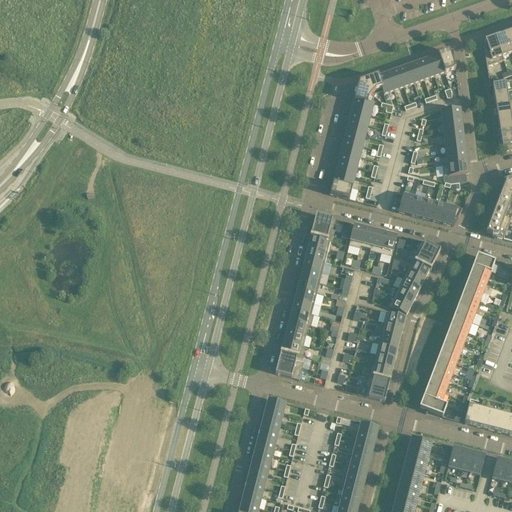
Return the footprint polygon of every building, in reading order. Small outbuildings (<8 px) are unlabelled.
[(369,0),(357,0),(360,12),(372,10),(369,0)] [(505,35),(495,39),(502,58),(511,54),(505,35)] [(495,39),(484,43),(483,43),(483,44),(482,44),(482,45),(486,68),(503,62),(502,58),(495,39)] [(452,51),(438,56),(444,75),(455,71),(451,62),(454,61),(452,51)] [(438,56),(428,60),(434,79),(444,75),(438,56)] [(428,60),(417,64),(424,82),(434,79),(428,60)] [(417,64),(407,67),(414,86),(424,82),(417,64)] [(407,67),(397,71),(403,89),(414,86),(407,67)] [(397,71),(387,75),(393,93),(403,89),(397,71)] [(387,75),(376,78),(381,91),(383,97),(393,93),(387,75)] [(376,78),(358,85),(371,96),(375,93),(381,91),(376,78)] [(511,94),(511,83),(501,85),(492,87),(493,97),(511,94)] [(358,85),(354,102),(367,105),(368,100),(371,96),(358,85)] [(511,104),(511,94),(493,97),(495,107),(511,104)] [(354,102),(351,112),(370,117),(373,107),(367,105),(354,102)] [(511,104),(495,107),(497,118),(511,115),(511,104)] [(460,110),(440,113),(441,124),(461,121),(460,110)] [(351,112),(349,123),(368,128),(370,117),(351,112)] [(511,125),(511,115),(497,118),(498,128),(511,125)] [(461,121),(441,124),(443,135),(462,132),(461,121)] [(349,123),(346,133),(365,138),(368,128),(349,123)] [(511,136),(511,125),(498,128),(500,138),(511,136)] [(462,132),(443,135),(444,146),(464,143),(462,132)] [(346,133),(343,144),(362,149),(365,138),(346,133)] [(505,153),(511,150),(511,136),(500,138),(502,152),(503,153),(504,153),(505,153)] [(464,143),(444,146),(445,156),(465,154),(464,143)] [(343,144),(341,154),(360,159),(362,149),(343,144)] [(341,154),(338,165),(357,170),(360,159),(341,154)] [(465,154),(445,156),(447,167),(466,165),(465,154)] [(338,165),(335,175),(354,180),(357,170),(338,165)] [(447,167),(442,167),(442,168),(443,178),(443,179),(449,178),(466,176),(468,176),(466,165),(447,167)] [(335,175),(332,186),(352,191),(354,180),(335,175)] [(505,183),(504,185),(501,193),(511,197),(511,179),(506,182),(505,182),(505,183)] [(332,186),(330,196),(349,201),(352,191),(332,186)] [(511,197),(501,193),(497,204),(511,209),(511,197)] [(398,214),(398,215),(409,218),(414,199),(413,199),(403,196),(398,214)] [(414,199),(409,218),(419,220),(424,201),(414,199)] [(424,201),(419,220),(430,223),(435,204),(424,201)] [(435,204),(430,223),(441,226),(446,207),(435,204)] [(511,216),(511,209),(497,204),(493,214),(511,220),(511,216)] [(446,207),(441,226),(451,229),(454,220),(457,221),(461,211),(446,207)] [(511,220),(493,214),(489,224),(507,231),(511,220)] [(316,216),(313,227),(332,232),(335,221),(316,216)] [(507,231),(489,224),(485,234),(503,241),(507,231)] [(354,226),(348,247),(360,250),(360,248),(364,229),(354,226)] [(309,239),(310,239),(310,238),(330,243),(330,244),(331,244),(334,232),(332,232),(313,227),(310,236),(309,239)] [(360,248),(370,250),(370,251),(375,231),(364,229),(360,248)] [(369,253),(380,256),(386,234),(375,231),(370,251),(370,250),(369,253)] [(396,237),(386,234),(380,256),(391,258),(396,237)] [(327,254),(330,244),(330,243),(310,238),(310,239),(308,249),(327,254)] [(435,261),(440,252),(422,243),(417,252),(435,261)] [(327,254),(308,249),(305,259),(324,264),(327,254)] [(417,252),(412,262),(430,271),(430,270),(435,261),(417,252)] [(490,274),(494,264),(477,257),(477,258),(476,258),(474,263),(475,263),(473,268),(490,274)] [(322,275),(324,264),(305,259),(302,270),(322,275)] [(412,262),(407,271),(425,280),(429,272),(430,272),(431,271),(430,270),(430,271),(412,262)] [(473,268),(472,268),(470,273),(471,273),(469,278),(486,284),(490,274),(473,268)] [(302,270),(300,280),(319,285),(322,275),(302,270)] [(407,271),(402,280),(420,289),(425,280),(407,271)] [(469,278),(468,278),(466,283),(467,283),(465,288),(483,294),(486,284),(469,278)] [(316,296),(319,285),(300,280),(297,291),(316,296)] [(420,289),(402,280),(398,290),(415,299),(420,289)] [(465,288),(464,288),(462,293),(463,294),(461,298),(479,305),(483,294),(465,288)] [(398,290),(393,299),(410,308),(415,299),(398,290)] [(294,301),(314,306),(316,296),(297,291),(294,301)] [(461,298),(460,298),(458,303),(459,304),(458,308),(475,315),(479,305),(461,298)] [(410,308),(393,299),(388,308),(406,317),(410,308)] [(294,301),(292,312),(311,317),(311,316),(314,306),(294,301)] [(455,314),(454,318),(471,325),(478,327),(482,318),(475,315),(458,308),(457,308),(456,308),(455,313),(455,314)] [(292,312),(289,322),(308,327),(310,328),(313,317),(311,316),(311,317),(292,312)] [(383,324),(402,329),(405,319),(386,314),(383,324)] [(452,324),(450,328),(467,335),(474,337),(478,328),(471,325),(454,318),(454,319),(453,318),(451,323),(452,324)] [(305,337),(308,327),(289,322),(286,333),(305,337)] [(380,335),(400,340),(402,329),(383,324),(380,335)] [(450,328),(450,329),(449,329),(447,334),(448,334),(446,338),(463,345),(467,335),(450,328)] [(303,348),(305,337),(286,333),(284,343),(303,348)] [(378,346),(397,350),(400,340),(380,335),(378,346)] [(446,338),(446,339),(445,339),(443,344),(444,344),(442,349),(459,355),(463,345),(446,338)] [(303,348),(284,343),(281,353),(302,359),(305,348),(303,348)] [(375,356),(394,361),(397,350),(378,346),(375,356)] [(438,359),(456,365),(459,355),(442,349),(441,349),(439,354),(440,354),(438,359)] [(281,353),(280,353),(279,355),(280,355),(277,365),(301,371),(304,359),(302,359),(281,353)] [(394,361),(375,356),(372,367),(391,372),(394,361)] [(435,369),(452,375),(456,365),(438,359),(437,359),(435,364),(436,364),(435,369)] [(301,371),(277,365),(275,376),(298,382),(301,371)] [(389,382),(391,372),(372,367),(370,377),(389,382)] [(448,385),(452,375),(435,369),(434,369),(433,369),(431,374),(432,374),(431,379),(448,385)] [(367,388),(387,393),(389,384),(390,384),(390,382),(389,382),(370,377),(368,376),(365,388),(367,388)] [(431,379),(430,379),(428,384),(429,384),(427,389),(444,395),(448,385),(431,379)] [(367,388),(365,399),(384,404),(387,393),(367,388)] [(427,389),(426,389),(424,394),(425,394),(423,399),(440,406),(440,405),(444,395),(427,389)] [(442,418),(446,407),(440,405),(440,406),(423,399),(422,399),(422,403),(419,410),(442,418)] [(267,401),(264,411),(283,416),(286,405),(267,401)] [(511,418),(468,407),(463,425),(511,437),(511,418)] [(283,416),(264,411),(262,422),(280,426),(283,416)] [(277,437),(280,426),(262,422),(259,432),(277,437)] [(360,424),(357,435),(376,440),(378,429),(360,424)] [(259,432),(256,443),(275,448),(277,437),(259,432)] [(357,435),(354,445),(373,450),(376,440),(357,435)] [(431,443),(412,438),(409,449),(428,454),(431,443)] [(272,458),(275,448),(256,443),(254,453),(272,458)] [(373,450),(354,445),(352,456),(370,461),(373,450)] [(406,459),(426,464),(428,454),(409,449),(406,459)] [(447,468),(458,471),(463,451),(452,449),(447,468)] [(474,454),(463,451),(458,471),(469,474),(474,454)] [(254,453),(251,464),(269,469),(272,458),(254,453)] [(474,454),(469,474),(479,477),(484,457),(474,454)] [(352,456),(349,467),(368,471),(370,461),(352,456)] [(403,470),(423,475),(426,464),(406,459),(403,470)] [(502,482),(507,463),(496,460),(491,480),(502,482)] [(502,482),(511,485),(511,463),(507,463),(502,482)] [(267,479),(269,469),(251,464),(248,474),(267,479)] [(365,482),(368,471),(349,467),(346,477),(365,482)] [(401,480),(420,486),(423,475),(403,470),(401,480)] [(267,479),(248,474),(246,485),(264,490),(267,479)] [(346,477),(344,488),(362,492),(365,482),(346,477)] [(401,480),(398,491),(418,496),(420,486),(401,480)] [(264,490),(246,485),(243,495),(261,500),(264,490)] [(359,503),(362,492),(344,488),(341,498),(359,503)] [(398,491),(395,502),(415,507),(418,496),(398,491)] [(261,500),(243,495),(240,506),(259,511),(261,500)] [(341,498),(338,509),(351,511),(357,511),(359,503),(341,498)] [(413,511),(415,507),(395,502),(392,511),(413,511)]
